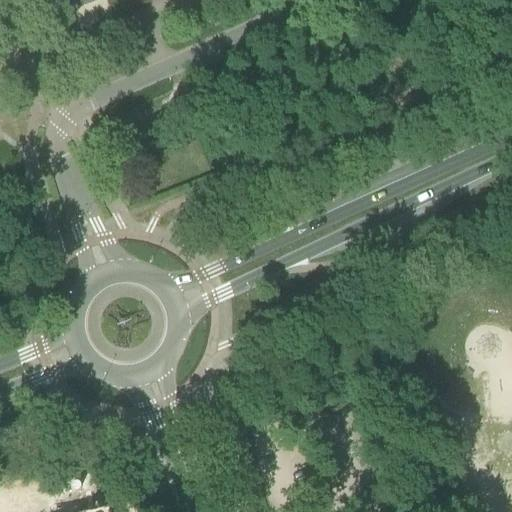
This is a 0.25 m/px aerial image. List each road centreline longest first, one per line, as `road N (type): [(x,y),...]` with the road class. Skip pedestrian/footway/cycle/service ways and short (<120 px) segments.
road 1 (secondary): [(511,138),(165,291)]
road 2 (secondary): [(176,327),(223,293),(511,156)]
road 3 (residential): [(103,275),(52,151),(52,132),(68,111),(162,70)]
road 4 (residential): [(162,70),(326,0)]
road 5 (residential): [(0,77),(139,15)]
road 6 (tertiary): [(195,511),(147,373)]
